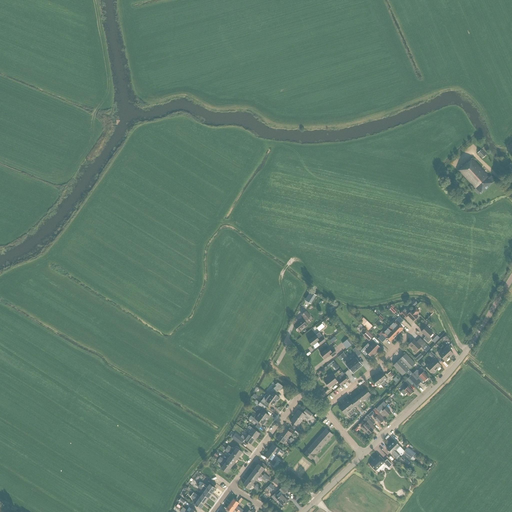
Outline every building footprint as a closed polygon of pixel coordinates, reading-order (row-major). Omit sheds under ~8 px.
[(482,151),(480,150),(477,153),(482,158),(486,154),(483,150),(482,151)] [(487,174),(472,158),(468,162),(467,161),(459,169),(457,168),(455,170),(457,171),(475,189),(476,189),(477,190),(476,191),(480,195),(495,180),(491,176),(489,178),(486,175),(487,174)] [(312,293),(306,301),(311,304),(316,296),(312,293)] [(419,312),(415,308),(412,311),(407,315),(403,311),(400,314),(405,319),(408,316),(413,321),(418,317),(416,315),(419,312)] [(306,320),(310,317),(314,314),(309,309),(301,315),(304,318),(302,319),(294,326),(299,332),(307,326),(304,322),(306,320)] [(391,330),(396,335),(403,329),(399,325),(404,321),(399,316),(395,321),(395,320),(388,327),(391,330)] [(368,331),(372,326),(363,318),(361,320),(362,322),(361,323),(366,328),(366,329),(368,331)] [(390,342),(396,335),(391,330),(388,327),(384,331),(382,330),(378,334),(380,336),(378,338),(382,343),(387,338),(390,342)] [(428,343),(432,339),(429,337),(433,333),(426,327),(421,332),(426,336),(423,339),(428,343)] [(369,341),(373,337),(367,331),(363,335),(369,341)] [(320,345),(325,341),(319,333),(308,341),(312,346),(317,342),(320,345)] [(349,347),(353,344),(348,338),(344,341),(349,347)] [(430,348),(420,338),(416,342),(413,340),(409,345),(416,352),(421,347),(422,348),(425,345),(426,346),(425,347),(428,350),(430,348)] [(371,357),(380,348),(374,343),(366,351),(363,348),(360,351),(366,357),(369,354),(371,357)] [(443,351),(449,358),(453,354),(447,347),(443,351)] [(331,351),(328,348),(320,354),(324,360),(330,355),(332,357),(337,354),(333,350),(331,351)] [(445,362),(449,358),(443,351),(439,355),(445,362)] [(351,362),(357,369),(362,366),(356,358),(353,354),(351,356),(354,359),(351,362)] [(410,377),(408,379),(416,387),(423,380),(424,382),(429,377),(423,372),(425,371),(421,367),(417,371),(417,370),(412,374),(408,370),(415,363),(406,354),(393,366),(402,375),(406,372),(410,377)] [(430,363),(437,370),(441,366),(434,359),(430,363)] [(353,373),(357,369),(351,362),(348,364),(346,360),(343,362),(346,366),(353,373)] [(433,374),(437,370),(430,363),(426,367),(433,374)] [(376,376),(385,386),(387,384),(384,381),(387,379),(381,372),(376,376)] [(329,388),(337,382),(332,376),(324,382),(329,388)] [(338,383),(340,386),(347,380),(349,379),(346,376),(345,377),(338,383)] [(383,388),(385,386),(376,376),(372,380),(377,387),(380,384),(383,388)] [(409,396),(414,392),(408,386),(410,384),(406,380),(402,384),(405,387),(403,389),(400,392),(404,396),(406,393),(409,396)] [(269,396),(276,402),(280,398),(275,394),(277,392),(272,388),(269,392),(271,394),(269,396)] [(362,392),(368,400),(370,399),(368,397),(370,395),(366,389),(362,392)] [(367,401),(368,400),(362,392),(358,396),(362,401),(365,399),(367,401)] [(276,402),(269,396),(266,395),(260,403),(265,407),(268,403),(273,406),(276,402)] [(360,403),(362,401),(358,396),(354,399),(360,407),(361,406),(360,403)] [(359,408),(360,407),(354,399),(350,402),(349,400),(348,400),(354,408),(357,405),(359,408)] [(351,410),(354,408),(348,400),(344,404),(352,415),(354,413),(351,410)] [(379,412),(386,405),(384,402),(376,409),(379,412)] [(264,409),(265,407),(260,403),(258,404),(262,407),(259,411),(257,414),(266,421),(270,416),(265,413),(267,410),(264,409)] [(350,416),(352,415),(344,404),(339,408),(345,415),(348,413),(350,416)] [(379,424),(383,421),(385,419),(379,413),(380,413),(379,412),(376,409),(375,408),(372,411),(377,416),(374,419),(379,424)] [(391,413),(386,408),(382,411),(381,412),(380,411),(379,412),(380,413),(385,419),(387,417),(391,413)] [(294,416),(302,421),(305,417),(308,420),(312,414),(306,409),(303,413),(298,410),(294,416)] [(263,425),(266,421),(257,414),(250,422),(254,425),(256,423),(257,424),(258,421),(263,425)] [(299,425),(302,421),(294,416),(290,421),(294,424),(292,427),(299,432),(302,427),(299,425)] [(373,425),(375,423),(368,416),(366,418),(373,425)] [(369,435),(373,430),(375,428),(366,419),(364,421),(365,423),(361,427),(369,435)] [(248,434),(256,439),(260,434),(249,426),(248,428),(251,430),(248,434)] [(294,432),(289,428),(288,431),(285,429),(277,439),(283,444),(286,441),(288,442),(290,444),(293,440),(291,438),(289,440),(287,438),(291,433),(292,434),(294,432),(297,435),(299,434),(295,431),(294,432)] [(326,430),(304,456),(311,463),(334,436),(326,430)] [(240,444),(243,440),(235,434),(232,438),(240,444)] [(252,445),(256,439),(248,434),(246,438),(242,435),(241,437),(252,445)] [(398,453),(400,455),(401,456),(403,454),(410,459),(415,453),(408,448),(403,453),(401,450),(400,450),(398,448),(400,446),(394,441),(391,444),(395,449),(395,450),(395,451),(396,450),(398,452),(398,453)] [(268,450),(276,456),(279,452),(282,454),(283,452),(273,444),(268,450)] [(396,459),(400,455),(398,453),(398,452),(396,450),(395,451),(395,450),(395,449),(391,444),(386,449),(396,459)] [(234,451),(230,448),(228,447),(226,448),(238,458),(242,452),(236,448),(234,451)] [(234,463),(238,458),(226,448),(225,451),(231,455),(228,458),(234,463)] [(273,459),(276,456),(268,450),(264,456),(270,460),(268,462),(273,466),(276,462),(273,459)] [(403,455),(400,458),(403,461),(408,465),(411,461),(406,457),(403,455)] [(375,471),(382,465),(383,464),(382,463),(384,461),(379,456),(370,465),(375,471)] [(234,463),(228,458),(226,461),(224,460),(220,457),(219,459),(225,463),(231,468),(234,463)] [(227,473),(231,468),(225,463),(219,459),(217,461),(221,464),(221,463),(223,465),(221,469),(227,473)] [(254,469),(261,474),(266,466),(262,463),(260,466),(258,464),(254,469)] [(261,474),(254,469),(251,474),(257,479),(259,476),(265,480),(267,478),(263,475),(261,474)] [(254,482),(257,479),(251,474),(247,479),(255,486),(256,484),(254,482)] [(259,488),(255,486),(247,479),(243,485),(249,489),(251,486),(254,488),(257,491),(259,488)] [(199,485),(211,494),(216,489),(209,484),(207,487),(201,483),(199,485)] [(208,499),(211,494),(199,485),(198,487),(204,491),(202,494),(208,499)] [(283,494),(286,492),(282,488),(279,490),(281,491),(276,496),(274,494),(271,497),(275,501),(277,499),(282,505),(287,501),(282,495),(283,494)] [(204,504),(208,499),(202,494),(198,500),(204,504)] [(198,500),(196,498),(192,495),(190,497),(194,500),(197,501),(194,505),(200,509),(204,504),(198,500)] [(230,504),(240,511),(241,509),(238,507),(236,506),(239,503),(233,499),(230,504)]
